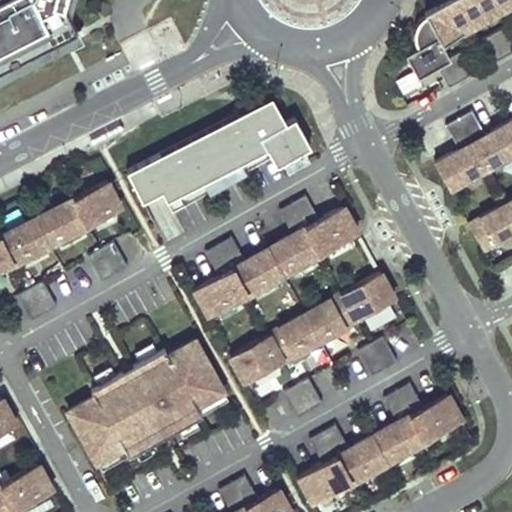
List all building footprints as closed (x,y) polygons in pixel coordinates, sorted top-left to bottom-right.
[(0,0),(0,74),(42,53),(38,45),(76,25),(69,11),(72,0),(0,0)] [(465,0),(446,0),(440,3),(447,15),(453,26),(458,36),(479,24),(473,14),(468,4),(465,0)] [(465,0),(468,4),(473,14),(479,24),(499,13),(492,1),(492,0),(465,0)] [(511,0),(492,0),(492,1),(499,13),(511,6),(511,0)] [(447,15),(440,3),(419,15),(421,20),(418,22),(415,25),(413,27),(411,31),(410,35),(410,39),(410,43),(411,47),(413,50),(399,57),(411,80),(445,61),(437,47),(458,36),(453,26),(447,15)] [(511,6),(499,13),(511,36),(511,6)] [(498,60),(511,52),(511,36),(499,13),(479,24),(498,60)] [(479,24),(458,36),(478,72),(498,60),(479,24)] [(458,36),(437,47),(445,61),(457,83),(478,72),(458,36)] [(157,153),(123,170),(139,201),(158,190),(167,208),(268,157),(272,164),(308,146),(293,118),(278,125),(265,132),(255,113),(251,105),(247,107),(157,153)] [(269,106),(255,113),(265,132),(278,125),(269,106)] [(511,128),(507,120),(483,133),(470,110),(457,117),(485,167),(511,152),(511,128)] [(457,117),(443,124),(456,148),(433,161),(448,188),(485,167),(457,117)] [(0,231),(0,266),(10,261),(47,241),(85,222),(119,205),(104,177),(71,194),(33,214),(0,231)] [(217,243),(203,251),(217,274),(193,288),(208,315),(245,295),(283,274),(320,253),(357,232),(342,205),(318,218),(305,195),(291,202),(279,209),(292,233),(267,247),(244,260),(230,236),(217,243)] [(511,215),(504,201),(466,222),(481,248),(511,231),(511,215)] [(100,276),(126,263),(113,238),(88,251),(100,276)] [(267,334),(228,355),(243,382),(282,361),(319,340),(353,321),(372,310),(394,299),(379,271),(342,292),(341,293),(304,313),(267,333),(267,334)] [(15,292),(27,317),(55,304),(43,278),(15,292)] [(369,373),(396,358),(382,333),(354,348),(369,373)] [(224,399),(190,338),(163,353),(159,347),(152,351),(134,361),(128,364),(172,441),(173,440),(179,437),(196,427),(203,424),(198,414),(224,399)] [(152,351),(147,341),(130,352),(134,361),(152,351)] [(172,441),(128,364),(117,370),(161,447),(172,441)] [(93,384),(110,374),(106,365),(88,375),(93,384)] [(161,447),(117,370),(110,374),(93,384),(86,388),(90,395),(63,410),(98,471),(124,456),(130,465),(161,447)] [(283,387),(297,413),(322,400),(308,374),(283,387)] [(334,423),(321,431),(307,438),(321,462),(296,476),(311,503),(349,482),(386,461),(424,441),(461,420),(446,393),(422,406),(409,382),(395,389),(383,396),(396,421),(371,434),(348,447),(334,423)] [(0,430),(13,423),(0,398),(0,430)] [(203,424),(230,409),(224,399),(198,414),(203,424)] [(184,446),(202,436),(196,427),(179,437),(184,446)] [(142,470),(160,460),(155,451),(137,461),(142,470)] [(103,480),(130,465),(124,456),(98,471),(103,480)] [(0,511),(9,511),(13,510),(50,489),(34,462),(0,481),(0,511)] [(290,511),(276,486),(256,498),(243,473),(230,481),(217,488),(229,511),(290,511)]
